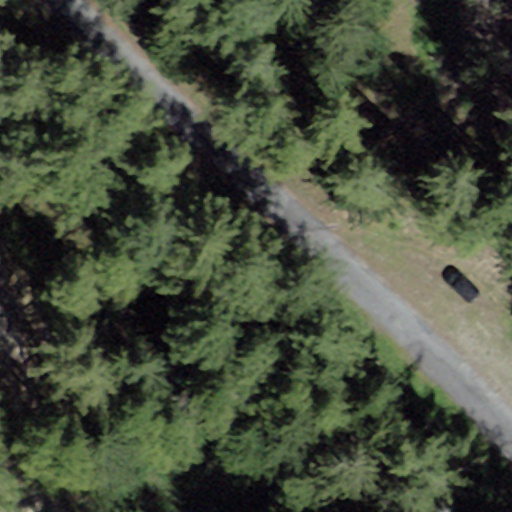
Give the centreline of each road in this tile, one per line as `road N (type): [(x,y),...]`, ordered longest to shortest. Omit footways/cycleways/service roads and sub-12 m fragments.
road 1 (unclassified): [(60,0),(511,442)]
road 2 (track): [(0,266),(45,511)]
